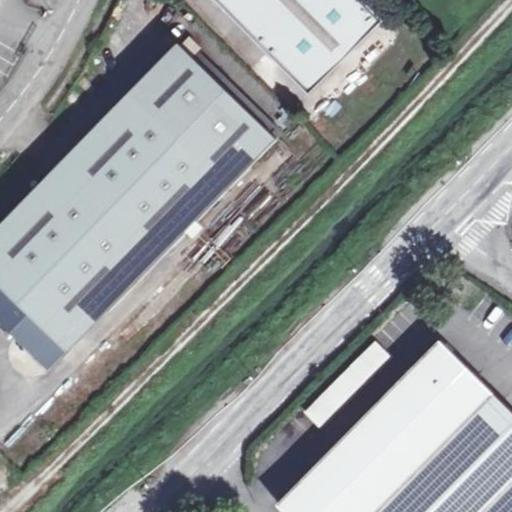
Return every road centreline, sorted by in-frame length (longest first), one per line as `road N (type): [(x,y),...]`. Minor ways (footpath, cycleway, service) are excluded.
road 1 (track): [(511,4),(8,511)]
road 2 (unclassified): [(455,219),(160,511)]
road 3 (unclassified): [(0,127),(26,101),(87,0)]
